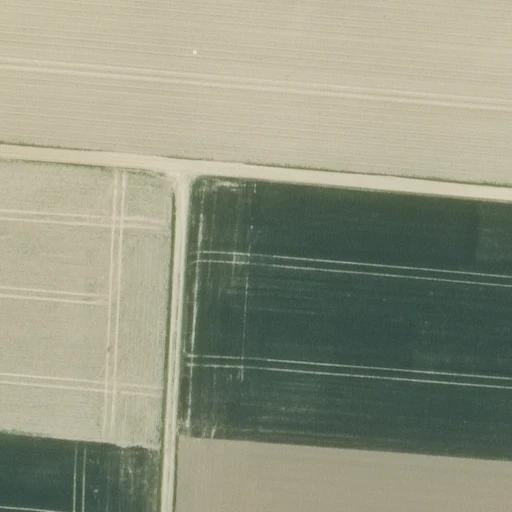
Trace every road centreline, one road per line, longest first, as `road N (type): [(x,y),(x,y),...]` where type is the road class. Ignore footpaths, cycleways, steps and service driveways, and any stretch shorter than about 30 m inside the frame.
road 1 (track): [(511,200),(0,159)]
road 2 (track): [(190,174),(172,511)]
